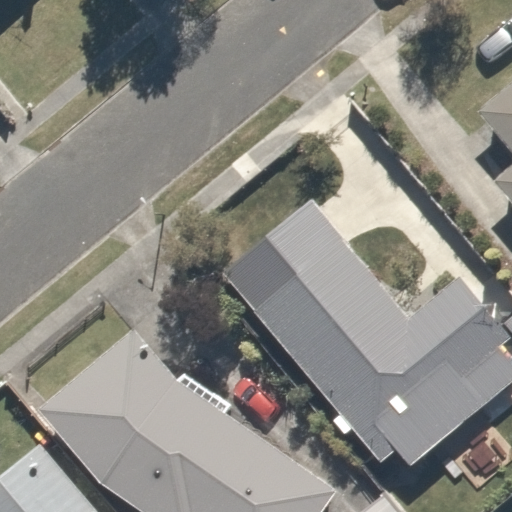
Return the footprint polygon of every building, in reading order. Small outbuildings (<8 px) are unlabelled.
[(488,180),(511,209),(511,224),(509,227),(511,231),(511,79),(473,112),(511,159),(488,180)] [(316,206),(228,276),(380,465),(511,359),(452,284),(407,319),(316,206)] [(136,336),(37,410),(90,480),(143,511),(318,511),(333,493),(171,383),(136,336)] [(0,472),(0,511),(86,511),(35,442),(0,472)] [(415,511),(392,487),(365,511),(415,511)]
